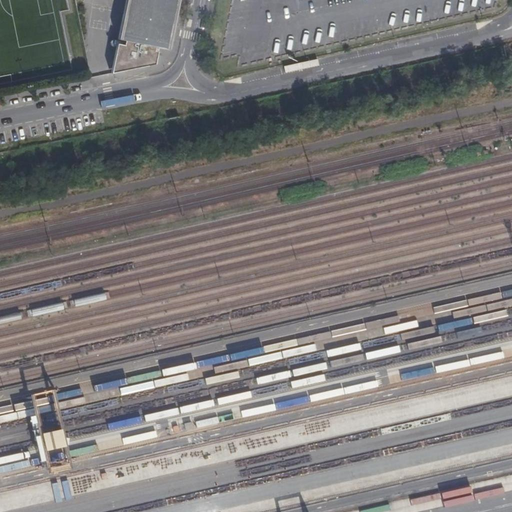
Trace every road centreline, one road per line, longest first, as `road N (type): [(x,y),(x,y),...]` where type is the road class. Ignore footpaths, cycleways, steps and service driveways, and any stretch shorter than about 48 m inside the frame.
road 1 (unclassified): [(181,87),(221,92),(511,26)]
road 2 (unclassified): [(0,120),(181,87)]
